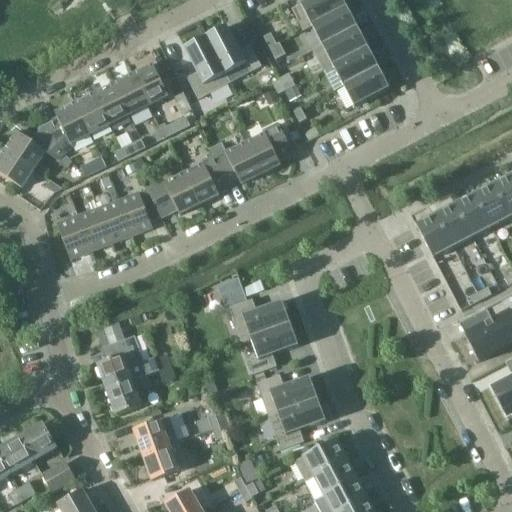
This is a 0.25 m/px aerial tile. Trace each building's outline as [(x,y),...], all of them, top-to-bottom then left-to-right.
[(313,28),(348,9),(342,0),(313,0),(293,11),(304,33),(313,28)] [(348,9),(313,28),(323,47),(358,29),(348,9)] [(207,38),(232,84),(263,68),(251,46),(241,52),(228,28),(207,38)] [(334,68),(369,49),(358,29),(323,47),(314,51),(325,73),(334,68)] [(272,35),(265,39),(270,49),(277,45),(272,35)] [(232,84),(207,38),(186,50),(199,74),(188,79),(199,101),(232,84)] [(280,44),(277,45),(270,49),(277,61),(287,56),(280,44)] [(345,88),(379,69),(369,49),(334,68),(325,73),(324,73),(334,93),(345,88)] [(134,75),(150,107),(170,97),(154,65),(134,75)] [(379,69),(345,88),(355,108),(390,90),(379,69)] [(115,85),(130,117),(150,107),(134,75),(115,85)] [(280,80),(281,82),(286,92),(296,87),(290,75),(280,80)] [(286,92),(281,82),(274,85),(279,96),(286,92)] [(95,95),(111,126),(130,117),(115,85),(95,95)] [(269,107),(280,102),(273,88),(262,93),(269,107)] [(76,104),(92,136),(111,126),(95,95),(76,104)] [(92,136),(76,104),(56,114),(62,125),(47,133),(66,154),(74,147),(73,146),(92,136)] [(302,109),(295,113),(301,124),(308,120),(302,109)] [(166,140),(173,136),(191,127),(187,119),(162,131),(166,140)] [(279,125),(276,126),(264,132),(265,134),(246,144),(262,175),(282,166),(277,155),(291,148),(279,125)] [(166,140),(162,131),(155,135),(159,143),(166,140)] [(66,154),(47,133),(38,146),(18,133),(6,152),(35,171),(47,154),(58,161),(66,154)] [(142,140),(130,147),(123,150),(127,159),(147,150),(142,140)] [(211,150),(215,157),(226,180),(237,174),(242,185),(262,175),(246,144),(227,153),(223,144),(211,150)] [(127,159),(123,150),(116,154),(120,163),(127,159)] [(0,160),(0,174),(23,190),(35,171),(6,152),(0,160)] [(185,174),(200,206),(220,196),(215,185),(226,180),(215,157),(203,163),(204,165),(185,174)] [(159,213),(175,205),(181,216),(200,206),(185,174),(166,184),(165,182),(148,190),(159,213)] [(511,175),(494,185),(511,219),(511,218),(511,175)] [(47,189),(55,195),(63,191),(51,182),(47,189)] [(511,219),(494,185),(475,195),(492,229),(511,219)] [(120,202),(133,237),(154,229),(140,194),(120,202)] [(492,229),(475,195),(455,205),(473,239),(492,229)] [(99,210),(113,245),(133,237),(120,202),(99,210)] [(473,239),(455,205),(436,215),(454,249),(473,239)] [(79,218),(92,253),(113,245),(99,210),(79,218)] [(454,249),(436,215),(416,226),(434,260),(454,249)] [(92,253),(79,218),(58,226),(72,261),(92,253)] [(481,302),(492,296),(488,288),(477,294),(481,302)] [(481,302),(477,294),(467,300),(471,307),(481,302)] [(465,336),(479,364),(511,346),(511,297),(486,311),(492,322),(465,336)] [(252,340),(292,325),(283,302),(258,312),(254,300),(230,309),(243,344),(252,340)] [(292,325),(252,340),(260,362),(251,365),(255,376),(278,368),(274,356),(300,347),(292,325)] [(135,339),(131,340),(108,348),(113,360),(99,365),(108,390),(133,381),(148,376),(159,372),(154,359),(144,362),(135,339)] [(175,378),(171,368),(159,372),(163,383),(175,378)] [(148,376),(133,381),(108,390),(117,416),(147,405),(142,390),(152,386),(148,376)] [(270,418),(319,400),(311,378),(285,387),(281,376),(258,385),(270,418)] [(511,377),(492,388),(507,417),(511,414),(511,377)] [(327,422),(319,400),(270,418),(282,452),(305,443),(301,432),(327,422)] [(209,420),(213,431),(221,428),(217,417),(209,420)] [(145,456),(180,443),(170,418),(135,431),(145,456)] [(21,438),(35,462),(58,448),(44,425),(21,438)] [(213,431),(217,442),(225,439),(221,428),(213,431)] [(0,456),(11,475),(35,462),(21,438),(0,450),(0,456)] [(295,463),(306,484),(349,461),(338,440),(295,463)] [(180,443),(145,456),(154,482),(189,469),(180,443)] [(0,481),(11,475),(0,456),(0,481)] [(315,502),(359,479),(349,461),(306,484),(315,502)] [(53,494),(74,482),(67,470),(46,482),(53,494)] [(320,511),(342,511),(369,498),(359,479),(315,502),(320,511)] [(237,486),(242,495),(249,491),(244,482),(237,486)] [(20,490),(26,500),(36,494),(30,484),(20,490)] [(249,491),(252,498),(260,495),(254,484),(247,488),(249,491)] [(26,500),(20,490),(9,496),(15,506),(26,500)] [(171,511),(202,511),(190,491),(167,504),(171,511)] [(242,495),(246,504),(253,500),(252,498),(249,491),(242,495)] [(63,511),(94,511),(83,492),(59,505),(63,511)] [(375,511),(369,498),(342,511),(375,511)]
